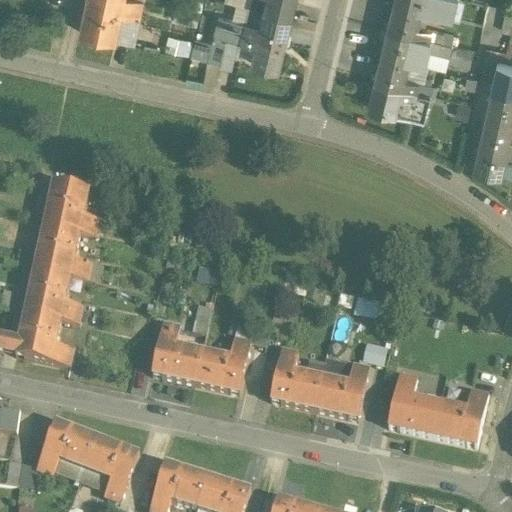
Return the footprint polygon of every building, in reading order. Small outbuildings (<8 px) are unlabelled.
[(137,0),(86,0),(80,33),(116,41),(122,14),(140,18),(143,1),(137,0)] [(295,0),(266,0),(264,11),(292,18),(295,0)] [(394,0),(394,3),(421,9),(421,11),(453,19),(457,0),(394,0)] [(421,9),(394,3),(387,30),(429,40),(432,30),(417,27),(421,11),(421,9)] [(292,18),(264,11),(260,27),(245,24),(242,35),(285,44),(292,18)] [(429,40),(387,30),(381,56),(408,63),(412,45),(427,49),(429,40)] [(453,35),(432,30),(429,40),(451,45),(453,35)] [(285,44),(242,35),(240,43),(256,46),(251,64),(279,71),(285,44)] [(408,63),(381,56),(374,81),(402,88),(417,91),(419,82),(404,78),(408,63)] [(511,67),(508,66),(497,64),(491,91),(511,95),(511,67)] [(402,88),(374,81),(368,108),(396,114),(402,88)] [(417,91),(402,88),(396,114),(410,118),(417,91)] [(430,95),(417,91),(410,118),(424,121),(430,95)] [(511,95),(491,91),(486,117),(511,122),(511,95)] [(511,126),(511,122),(486,117),(480,143),(511,150),(511,139),(509,139),(511,126)] [(511,150),(480,143),(474,170),(501,176),(505,159),(511,160),(511,150)] [(511,160),(505,159),(501,176),(511,178),(511,160)] [(90,196),(54,188),(44,231),(80,239),(98,243),(102,226),(84,223),(90,196)] [(80,239),(44,231),(35,274),(71,282),(89,286),(92,269),(74,265),(80,239)] [(71,282),(35,274),(25,317),(61,325),(79,329),(83,313),(65,309),(71,282)] [(61,325),(25,317),(19,344),(16,360),(16,361),(70,373),(73,356),(55,352),(61,325)] [(180,332),(164,329),(152,381),(196,391),(203,357),(176,351),(180,332)] [(10,342),(1,340),(0,344),(0,356),(6,358),(16,360),(19,344),(10,342)] [(231,363),(203,357),(196,391),(240,400),(251,348),(235,344),(231,363)] [(298,358),(283,355),(271,407),(315,417),(322,383),(294,377),(298,358)] [(353,372),(326,366),(323,383),(349,389),(353,372)] [(323,383),(322,383),(315,417),(358,427),(369,374),(353,370),(353,372),(349,389),(323,383)] [(417,384),(401,381),(390,433),(433,443),(440,409),(413,403),(417,384)] [(468,415),(440,409),(433,443),(477,453),(488,400),(472,397),(468,415)] [(2,421),(0,421),(0,435),(19,438),(22,414),(3,412),(2,421)] [(98,443),(57,427),(37,476),(52,482),(59,465),(86,475),(98,443)] [(140,459),(98,443),(86,475),(112,486),(105,504),(120,510),(140,459)] [(199,511),(209,483),(166,469),(152,511),(170,511),(172,507),(187,511),(199,511)] [(246,511),(251,496),(209,483),(199,511),(246,511)]
